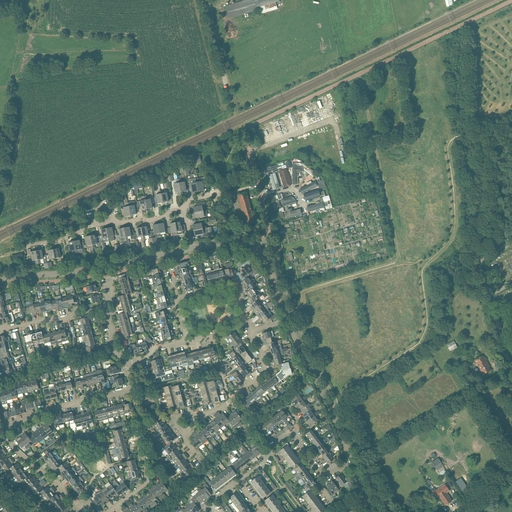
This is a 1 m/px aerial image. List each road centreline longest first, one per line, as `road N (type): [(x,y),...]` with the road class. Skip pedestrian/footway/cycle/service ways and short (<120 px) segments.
road 1 (residential): [(77,507),(15,449),(8,426),(130,388)]
road 2 (tertiary): [(286,320),(350,464)]
road 3 (residential): [(29,244),(179,210)]
road 4 (residential): [(253,247),(269,219),(246,134)]
